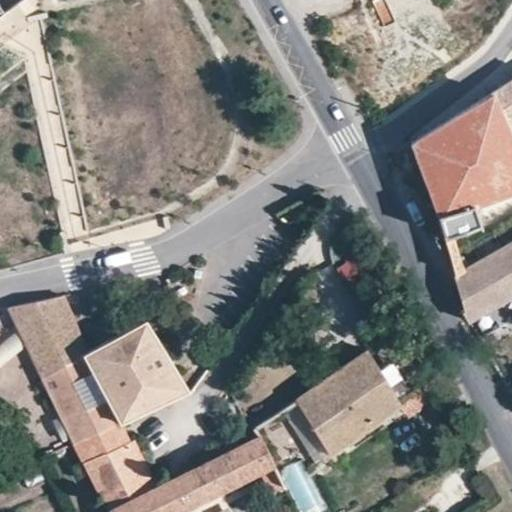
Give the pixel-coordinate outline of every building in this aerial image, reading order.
[(0,0),(0,14),(18,0),(0,0)] [(511,78),(490,91),(506,127),(511,123),(511,78)] [(506,127),(490,91),(409,141),(434,215),(436,214),(471,203),(474,206),(511,191),(511,140),(511,137),(506,127)] [(409,141),(405,143),(392,155),(415,226),(436,220),(434,215),(409,141)] [(479,224),(474,206),(471,203),(436,214),(444,237),(452,234),(479,224)] [(464,269),(452,234),(444,237),(455,274),(464,269)] [(511,240),(464,269),(455,274),(464,318),(466,321),(511,295),(511,240)] [(257,245),(249,249),(253,256),(260,252),(257,245)] [(63,297),(8,307),(41,379),(45,377),(83,355),(82,352),(63,297)] [(82,352),(83,355),(118,423),(186,390),(145,320),(82,352)] [(0,366),(25,347),(14,334),(0,345),(0,366)] [(293,400),(328,457),(331,455),(398,404),(365,350),(293,400)] [(83,355),(45,377),(75,442),(76,443),(118,423),(83,355)] [(403,413),(398,404),(331,455),(335,463),(403,413)] [(85,463),(128,443),(118,423),(76,443),(85,463)] [(259,436),(255,427),(244,433),(248,441),(259,436)] [(274,466),(259,436),(248,441),(155,487),(108,511),(181,511),(259,473),(271,467),(274,466)] [(128,443),(85,463),(108,511),(155,487),(137,446),(134,447),(132,440),(128,443)] [(281,487),(271,467),(259,473),(269,493),(281,487)] [(283,485),(281,487),(269,493),(275,503),(279,510),(291,504),(283,485)]
